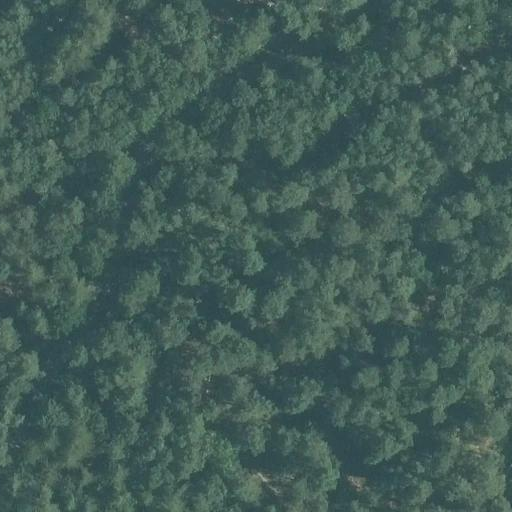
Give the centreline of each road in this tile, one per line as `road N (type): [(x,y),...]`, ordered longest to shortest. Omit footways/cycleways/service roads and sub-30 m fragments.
road 1 (unclassified): [(371,0),(312,42),(166,117),(147,137),(112,272),(55,354),(22,436),(0,462)]
road 2 (track): [(0,202),(40,188),(204,162),(304,171),(511,311)]
